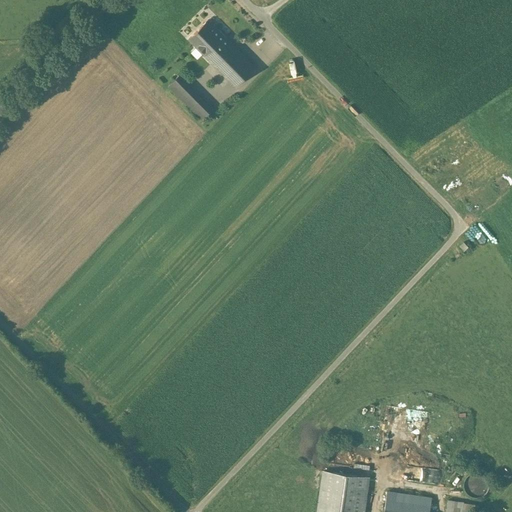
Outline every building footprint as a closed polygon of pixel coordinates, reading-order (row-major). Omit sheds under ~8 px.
[(208,19),(188,38),(204,55),(224,36),(208,19)] [(224,36),(204,55),(235,86),(254,67),(224,36)] [(206,103),(179,75),(168,86),(196,113),(206,103)] [(206,103),(196,113),(202,119),(212,109),(206,103)] [(463,242),(459,246),(464,251),(468,247),(463,242)] [(441,482),(442,469),(436,469),(437,456),(415,454),(414,465),(405,464),(404,478),(441,482)] [(371,474),(371,464),(354,464),(353,474),(371,474)] [(363,511),(369,477),(323,470),(317,511),(363,511)] [(488,490),(489,485),(488,480),(485,476),(481,473),(476,472),(471,474),(467,476),(465,480),(464,485),(465,490),(468,494),(472,497),(476,497),(481,496),(485,494),(488,490)] [(429,511),(431,498),(387,491),(385,503),(420,508),(419,511),(429,511)] [(445,511),(462,511),(463,502),(447,500),(445,511)] [(419,511),(420,508),(385,503),(384,511),(419,511)]
